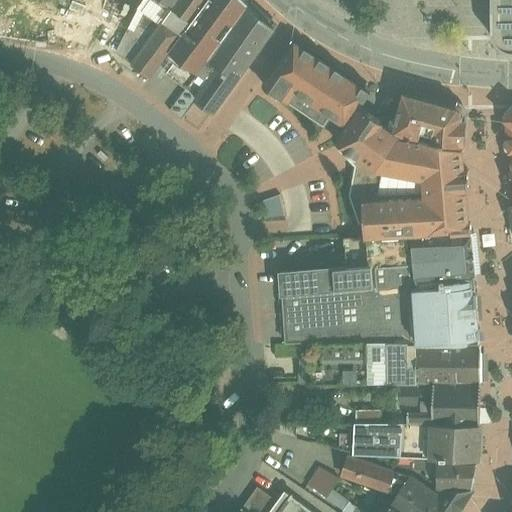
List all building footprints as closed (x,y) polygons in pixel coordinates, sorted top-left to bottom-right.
[(144,0),(125,37),(117,52),(152,76),(171,49),(207,0),(144,0)] [(245,0),(207,0),(171,49),(180,56),(167,73),(187,88),(201,68),(248,4),(245,0)] [(511,0),(492,0),(493,29),(493,32),(494,36),(496,40),(499,43),(502,46),(507,49),(510,50),(511,50),(511,0)] [(248,4),(201,68),(212,77),(197,99),(198,100),(214,112),(275,27),(274,26),(273,27),(250,5),(250,4),(249,3),(248,4)] [(359,83),(304,46),(297,41),(288,54),(275,73),(276,73),(267,86),(341,135),(361,106),(371,91),(369,89),(370,88),(360,81),(359,83)] [(187,88),(170,111),(183,120),(198,100),(197,99),(212,77),(201,68),(187,88)] [(462,105),(407,90),(402,108),(401,107),(397,120),(399,121),(396,131),(405,135),(464,147),(464,146),(465,146),(467,112),(467,110),(466,108),(465,107),(464,106),(462,105)] [(464,147),(405,135),(396,131),(384,123),(386,120),(369,109),(368,111),(361,106),(341,135),(338,140),(347,146),(346,148),(358,157),(352,194),(361,221),(360,221),(361,223),(367,223),(368,236),(416,233),(416,235),(471,233),(468,189),(472,189),(470,169),(467,169),(465,147),(464,147)] [(350,265),(283,271),(288,342),(310,342),(411,341),(411,344),(483,344),(478,283),(477,283),(476,273),(478,273),(474,233),(471,233),(416,235),(416,233),(368,236),(349,237),(350,265)] [(411,341),(310,342),(310,383),(483,381),(483,344),(411,344),(411,341)] [(301,343),(277,344),(277,355),(301,355),(301,343)] [(483,382),(399,383),(399,399),(393,399),(393,411),(410,411),(410,421),(428,422),(482,423),(483,382)] [(383,409),(358,409),(358,422),(383,422),(383,409)] [(344,422),(314,422),(314,437),(344,437),(344,422)] [(482,423),(428,422),(383,422),(358,422),(357,422),(355,454),(417,456),(439,457),(481,458),(482,423)] [(412,475),(360,458),(354,458),(349,456),(343,473),(348,475),(355,479),(401,492),(412,475)] [(428,456),(417,456),(416,469),(427,469),(428,456)] [(481,458),(439,457),(439,489),(470,489),(474,489),(481,458)] [(439,493),(412,475),(401,492),(393,504),(404,511),(459,511),(462,509),(461,508),(439,493)] [(271,511),(279,501),(260,486),(245,506),(253,511),(271,511)] [(356,511),(361,505),(333,487),(327,495),(351,511),(356,511)] [(470,489),(443,489),(439,493),(461,508),(468,491),(469,491),(470,489)] [(317,511),(287,490),(279,501),(271,511),(317,511)]
